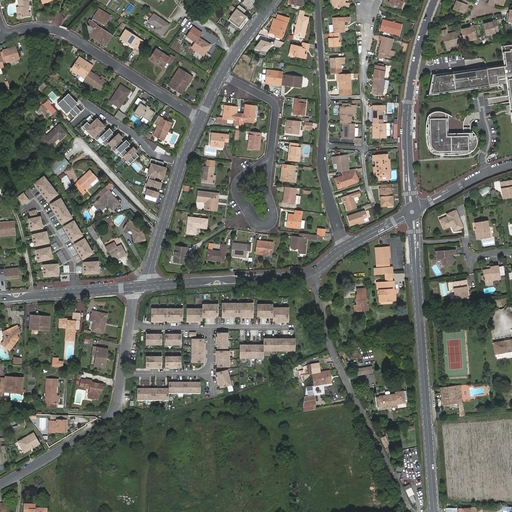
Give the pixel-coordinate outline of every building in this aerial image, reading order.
[(17,6),(17,15),(22,15),(22,16),(30,16),(29,11),(28,11),(27,8),(27,5),(29,5),(28,0),(18,0),(19,6),(17,6)] [(243,0),(242,3),(250,10),(257,0),(243,0)] [(404,2),(404,0),(390,0),(389,4),(399,8),(402,1),(404,2)] [(464,0),(457,0),(455,5),(453,10),(463,14),(466,7),(468,8),(470,2),(464,0)] [(106,43),(112,34),(102,27),(101,27),(102,25),(104,24),(106,26),(111,16),(100,9),(94,19),(96,20),(95,22),(93,21),(92,20),(88,25),(91,34),(92,34),(91,36),(101,42),(102,40),(106,43)] [(244,19),(246,15),(238,9),(229,20),(239,27),(240,25),(241,26),(246,20),(244,19)] [(59,27),(64,17),(57,13),(52,23),(59,27)] [(281,42),(287,22),(289,17),(278,14),(277,19),(276,19),(274,18),(269,33),(276,35),(274,40),(281,42)] [(171,25),(155,15),(151,22),(159,28),(157,31),(164,36),(171,25)] [(350,16),(332,18),(333,33),(339,32),(345,32),(344,22),(350,21),(350,16)] [(299,17),(295,36),(304,38),(307,24),(306,23),(306,19),(299,17)] [(383,19),(381,30),(400,35),(402,25),(383,19)] [(490,23),(484,25),(486,35),(491,34),(499,33),(496,20),(490,22),(490,23)] [(468,29),(462,31),(464,41),(469,40),(477,38),(474,26),(468,28),(468,29)] [(450,47),(460,44),(457,32),(447,35),(446,30),(441,31),(445,48),(450,47)] [(122,39),(126,41),(127,40),(130,42),(130,44),(139,50),(144,42),(127,31),(122,39)] [(333,33),(330,33),(330,38),(328,38),(329,47),(339,46),(339,41),(337,42),(337,33),(333,33)] [(108,46),(115,36),(112,34),(106,43),(105,45),(108,46)] [(393,39),(381,36),(380,40),(382,40),(380,52),(394,56),(395,51),(390,50),(393,39)] [(210,46),(198,37),(192,46),(199,51),(198,52),(202,55),(205,49),(207,50),(210,46)] [(272,44),(260,40),(253,49),(266,52),(272,44)] [(281,42),(274,40),(273,46),(279,48),(284,43),(281,42)] [(309,51),(310,44),(302,42),(301,47),(291,44),(288,56),(295,58),(295,56),(306,59),(307,54),(305,54),(306,50),(309,51)] [(511,45),(501,47),(504,65),(483,68),(433,75),(429,93),(498,83),(496,78),(505,77),(508,99),(511,124),(511,45)] [(156,48),(149,59),(163,68),(167,63),(171,65),(175,57),(171,54),(169,57),(156,48)] [(15,49),(4,52),(5,57),(1,58),(2,62),(17,58),(15,49)] [(73,70),(86,78),(91,71),(94,66),(91,63),(90,65),(85,62),(86,60),(80,57),(74,66),(75,66),(73,70)] [(330,58),(331,75),(337,74),(339,74),(341,74),(340,64),(345,64),(345,57),(330,58)] [(376,65),(374,78),(383,80),(386,67),(383,67),(378,66),(376,65)] [(183,85),(186,87),(193,77),(180,69),(169,85),(179,91),(183,85)] [(265,83),(283,86),(284,77),(285,71),(267,69),(265,83)] [(54,71),(51,75),(56,79),(59,74),(54,71)] [(100,91),(107,81),(91,71),(86,78),(85,80),(84,81),(100,91)] [(351,89),(350,74),(341,74),(339,74),(339,82),(339,90),(351,89)] [(284,77),(283,85),(291,86),(291,85),(295,85),(294,86),(301,87),(302,77),(286,75),(286,78),(284,77)] [(383,80),(374,78),(373,82),(374,82),(372,94),(382,96),(385,80),(383,80)] [(126,96),(129,90),(121,85),(111,102),(120,108),(127,97),(126,96)] [(70,93),(64,98),(78,114),(81,111),(76,106),(79,103),(70,93)] [(64,98),(59,103),(68,113),(70,111),(75,117),(78,114),(64,98)] [(148,101),(143,98),(139,106),(138,108),(136,112),(151,121),(156,112),(150,109),(151,107),(146,104),(148,101)] [(300,99),(294,98),(292,114),(304,115),(305,103),(299,102),(300,99)] [(56,110),(47,100),(37,109),(46,119),(56,110)] [(244,114),(240,114),(239,124),(243,125),(244,121),(253,122),(255,105),(245,104),(244,114)] [(341,115),(340,124),(344,124),(350,124),(351,113),(354,113),(355,105),(351,105),(351,107),(342,107),(341,115)] [(239,124),(240,114),(236,113),(237,107),(224,106),(223,118),(235,120),(234,124),(239,124)] [(373,106),(374,124),(384,123),(384,115),(384,106),(373,106)] [(118,110),(114,116),(122,121),(126,115),(118,110)] [(448,134),(449,115),(445,112),(441,111),(437,111),(433,113),(430,117),(428,122),(428,131),(431,148),(432,152),(438,154),(448,156),(464,156),(471,154),(474,150),(476,147),(477,142),(476,137),(473,133),(448,134)] [(160,115),(154,124),(159,126),(154,136),(163,140),(167,131),(169,132),(172,123),(164,119),(165,118),(160,115)] [(90,133),(103,122),(98,117),(94,120),(92,118),(83,126),(90,133)] [(300,121),(287,120),(286,133),(298,134),(300,121)] [(103,122),(90,133),(97,140),(101,137),(107,131),(104,128),(106,126),(103,122)] [(312,130),(313,123),(304,122),(303,129),(312,130)] [(384,123),(374,124),(374,138),(387,137),(387,135),(391,135),(390,123),(387,123),(384,123)] [(354,139),(354,124),(350,124),(344,124),(344,132),(343,139),(354,139)] [(67,134),(59,126),(47,137),(42,141),(48,147),(59,139),(60,140),(67,134)] [(114,132),(110,127),(107,131),(101,137),(104,140),(103,142),(106,146),(109,142),(115,136),(113,133),(114,132)] [(120,132),(115,136),(109,142),(113,146),(111,148),(114,152),(118,149),(125,142),(122,139),(124,137),(120,132)] [(259,149),(261,133),(251,132),(248,148),(259,149)] [(211,134),(210,146),(223,148),(223,142),(227,143),(228,136),(211,134)] [(127,139),(125,142),(118,149),(122,152),(120,154),(123,157),(124,156),(133,148),(130,145),(132,144),(127,139)] [(298,144),(290,143),(289,151),(291,151),(290,160),(299,161),(300,147),(297,147),(298,144)] [(135,146),(133,148),(124,156),(127,160),(126,162),(130,165),(140,156),(137,153),(139,151),(135,146)] [(336,164),(337,172),(341,171),(349,170),(346,155),(331,157),(333,165),(336,164)] [(376,160),(377,167),(377,171),(377,177),(379,178),(383,178),(384,176),(385,177),(389,176),(389,173),(391,172),(390,160),(388,159),(388,155),(380,155),(380,159),(376,160)] [(62,156),(50,166),(56,177),(70,164),(62,156)] [(165,162),(152,158),(150,163),(152,164),(151,168),(167,173),(168,167),(163,165),(165,162)] [(296,166),(283,164),(281,180),(294,182),(296,166)] [(217,175),(214,175),(215,167),(204,166),(202,181),(213,183),(214,179),(216,180),(217,175)] [(165,180),(167,173),(151,168),(148,177),(150,177),(160,181),(161,178),(165,180)] [(358,182),(354,170),(349,170),(341,171),(343,177),(335,180),(336,184),(338,184),(339,187),(347,184),(348,186),(358,182)] [(90,171),(77,183),(84,190),(97,178),(90,171)] [(57,177),(65,190),(72,185),(64,172),(57,177)] [(44,177),(35,184),(48,201),(57,194),(44,177)] [(164,182),(160,181),(150,177),(148,184),(146,183),(145,187),(158,191),(159,188),(162,189),(164,182)] [(511,179),(500,182),(503,200),(511,197),(511,179)] [(391,184),(382,185),(382,189),(381,189),(381,198),(384,197),(384,206),(389,205),(393,205),(392,188),(391,188),(391,184)] [(121,203),(111,193),(112,192),(106,186),(95,197),(98,199),(93,204),(101,212),(109,204),(114,210),(121,203)] [(160,192),(158,191),(145,187),(143,192),(152,195),(150,199),(156,201),(157,197),(158,198),(160,192)] [(296,188),(285,187),(284,202),(295,203),(296,195),(296,188)] [(199,190),(198,201),(206,202),(205,209),(218,211),(220,193),(199,190)] [(342,197),(347,212),(357,209),(353,198),(360,196),(359,192),(342,197)] [(24,194),(18,198),(23,205),(29,201),(24,194)] [(61,199),(51,205),(62,223),(72,218),(61,199)] [(302,211),(295,210),(295,215),(288,214),(287,227),(300,228),(302,211)] [(452,224),(453,226),(455,231),(465,228),(457,210),(448,214),(449,217),(441,220),(445,230),(451,227),(451,225),(452,224)] [(357,224),(364,221),(363,219),(367,218),(365,212),(348,217),(350,226),(357,224)] [(40,216),(29,218),(31,230),(43,227),(40,216)] [(189,218),(187,234),(195,235),(196,228),(206,229),(207,220),(189,218)] [(143,228),(129,220),(123,229),(132,234),(134,242),(145,240),(143,228)] [(82,235),(74,221),(64,227),(72,241),(82,235)] [(475,224),(476,230),(477,234),(476,234),(478,241),(492,239),(489,221),(475,224)] [(15,222),(0,223),(0,235),(17,233),(16,222),(15,222)] [(89,229),(93,237),(98,234),(94,227),(89,229)] [(47,231),(33,235),(35,246),(49,242),(47,231)] [(301,237),(299,237),(292,236),(290,247),(305,249),(307,238),(310,238),(311,234),(302,233),(301,237)] [(84,239),(75,244),(83,258),(93,252),(84,239)] [(273,243),(257,241),(255,254),(271,256),(273,243)] [(106,249),(109,253),(111,253),(115,261),(127,254),(123,246),(117,249),(114,244),(106,249)] [(177,245),(174,262),(186,264),(189,247),(177,245)] [(209,251),(208,260),(214,261),(214,262),(224,262),(226,246),(222,245),(221,252),(209,251)] [(252,247),(233,245),(231,257),(247,258),(247,253),(251,253),(252,247)] [(375,275),(386,274),(392,274),(393,274),(393,267),(390,267),(389,258),(391,258),(390,253),(389,253),(388,246),(376,247),(377,268),(375,268),(375,275)] [(51,247),(35,250),(37,260),(53,257),(51,247)] [(450,255),(452,255),(455,254),(455,250),(436,251),(436,255),(438,255),(438,260),(441,260),(441,264),(444,267),(450,266),(452,264),(452,257),(450,257),(450,255)] [(98,261),(84,262),(84,273),(99,272),(98,261)] [(58,264),(44,265),(45,276),(59,275),(58,264)] [(486,284),(493,282),(493,281),(494,281),(501,279),(499,268),(499,266),(491,268),(491,269),(487,270),(483,271),(486,284)] [(18,268),(5,270),(6,279),(19,278),(18,268)] [(379,282),(379,295),(382,295),(383,301),(388,301),(388,302),(394,301),(393,290),(393,281),(386,282),(379,282)] [(470,299),(469,293),(468,288),(469,288),(468,281),(454,284),(458,301),(460,301),(460,302),(461,301),(462,300),(470,299)] [(365,305),(367,305),(366,289),(358,289),(358,295),(357,295),(357,305),(355,305),(356,311),(366,311),(365,305)] [(254,316),(253,302),(245,303),(245,318),(249,318),(249,316),(254,316)] [(230,303),(222,303),(222,316),(226,316),(226,318),(230,318),(230,303)] [(238,316),(238,303),(230,303),(230,318),(235,318),(235,316),(238,316)] [(210,304),(202,304),(202,308),(202,316),(206,316),(206,318),(210,318),(210,304)] [(218,316),(218,304),(210,304),(210,318),(214,318),(214,316),(218,316)] [(273,307),(273,304),(264,304),(265,318),(269,318),(269,316),(273,316),(273,307)] [(281,307),(273,307),(273,316),(273,321),(277,321),(277,322),(281,322),(281,307)] [(167,320),(167,308),(159,308),(159,322),(163,322),(163,321),(167,320)] [(102,323),(104,313),(92,310),(90,320),(94,321),(92,330),(102,332),(104,324),(102,323)] [(67,319),(59,318),(58,328),(65,328),(68,328),(67,342),(74,342),(75,330),(75,326),(78,326),(79,314),(72,314),(71,319),(71,321),(67,320),(67,319)] [(29,330),(47,331),(48,319),(34,318),(34,316),(30,315),(29,330)] [(17,326),(4,331),(6,336),(6,337),(6,338),(5,338),(6,339),(5,340),(5,339),(1,344),(9,350),(18,338),(16,334),(20,332),(17,326)] [(279,338),(279,350),(288,350),(288,337),(284,337),(284,338),(279,338)] [(511,341),(494,344),(496,356),(511,353),(511,341)] [(256,357),(264,357),(264,350),(264,344),(259,344),(259,343),(256,343),(256,357)] [(105,361),(106,348),(93,346),(92,355),(96,355),(95,365),(105,366),(106,361),(105,361)] [(192,346),(192,354),(204,354),(204,350),(206,350),(206,346),(192,346)] [(58,358),(53,358),(53,365),(62,366),(63,362),(58,361),(58,358)] [(307,368),(308,375),(313,375),(315,387),(331,384),(329,372),(320,374),(318,365),(308,367),(307,366),(307,368)] [(368,367),(361,368),(362,375),(369,374),(368,367)] [(229,377),(227,370),(217,372),(218,376),(216,377),(217,380),(229,377)] [(281,372),(284,387),(289,386),(288,383),(295,382),(293,370),(281,372)] [(56,395),(57,378),(47,377),(46,402),(49,402),(56,402),(56,395)] [(221,387),(231,384),(229,377),(217,380),(218,384),(220,384),(221,387)] [(24,378),(19,378),(19,380),(6,379),(6,392),(10,392),(10,391),(19,391),(19,393),(23,393),(24,378)] [(87,379),(86,387),(91,388),(89,397),(99,399),(100,392),(102,393),(104,383),(92,382),(93,380),(87,379)] [(185,383),(185,394),(193,394),(193,382),(189,382),(189,383),(185,383)] [(460,386),(456,387),(458,403),(460,417),(465,417),(460,386)] [(443,393),(444,404),(458,403),(456,387),(443,388),(444,393),(443,393)] [(153,390),(153,401),(161,401),(161,388),(157,388),(157,390),(153,390)] [(161,401),(169,401),(169,394),(169,389),(165,389),(165,388),(161,388),(161,401)] [(380,398),(381,407),(381,409),(398,407),(398,405),(402,404),(406,404),(405,392),(396,393),(396,395),(395,395),(380,396),(380,398)] [(313,396),(303,398),(302,408),(315,405),(313,396)] [(281,410),(298,409),(298,400),(281,401),(281,410)] [(66,431),(67,418),(58,418),(59,413),(50,413),(50,419),(49,431),(58,432),(58,431),(66,431)] [(12,422),(13,429),(26,427),(24,419),(12,422)] [(33,433),(20,442),(26,451),(39,443),(33,433)]
